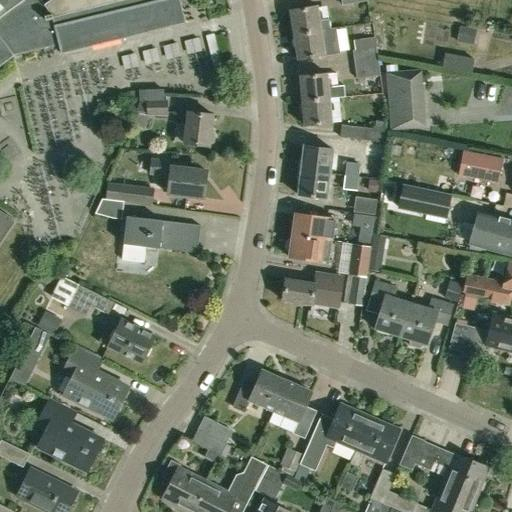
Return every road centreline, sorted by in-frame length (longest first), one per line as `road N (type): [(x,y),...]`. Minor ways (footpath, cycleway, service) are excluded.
road 1 (residential): [(231,318),(250,259),(268,136),(249,0)]
road 2 (residential): [(511,438),(231,318)]
road 3 (residential): [(116,511),(231,318)]
